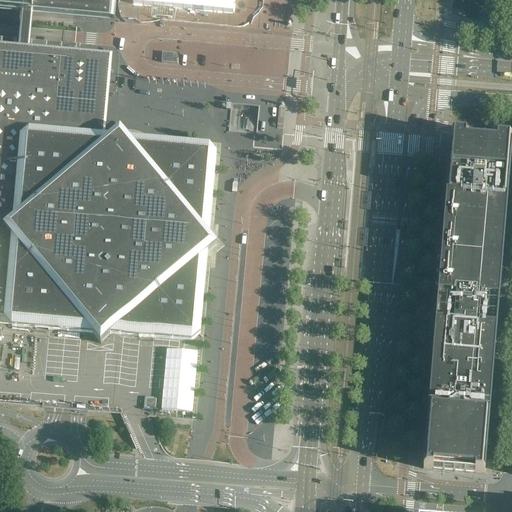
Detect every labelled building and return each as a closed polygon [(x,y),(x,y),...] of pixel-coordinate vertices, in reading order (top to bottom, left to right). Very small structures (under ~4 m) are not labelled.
[(115,21),(116,0),(0,0),(0,10),(3,11),(23,13),(30,14),(33,14),(115,21)] [(33,14),(23,13),(20,50),(30,51),(33,14)] [(0,404),(42,408),(43,408),(87,412),(88,412),(122,415),(135,417),(147,418),(196,422),(203,339),(210,259),(213,259),(216,259),(216,254),(224,247),(218,240),(218,234),(213,234),(221,145),(133,137),(133,134),(133,132),(127,131),(121,123),(113,130),(107,130),(106,129),(113,56),(78,53),(79,48),(79,45),(0,37),(0,404)] [(166,54),(166,57),(162,56),(161,63),(177,64),(177,58),(173,57),(173,54),(166,54)] [(435,331),(436,331),(450,332),(465,333),(495,336),(496,336),(496,333),(497,323),(498,316),(498,312),(499,305),(499,300),(500,293),(502,265),(503,255),(503,250),(504,240),(511,143),(511,141),(451,136),(450,146),(448,173),(443,234),(439,275),(438,290),(438,298),(435,331)] [(436,331),(435,331),(434,347),(432,362),(433,362),(445,363),(478,366),(492,367),(493,367),(495,351),(496,336),(495,336),(465,333),(450,332),(436,331)] [(493,367),(492,367),(478,366),(445,363),(433,362),(432,362),(432,366),(431,374),(424,466),(423,469),(477,474),(485,474),(485,471),(491,399),(493,367)]
